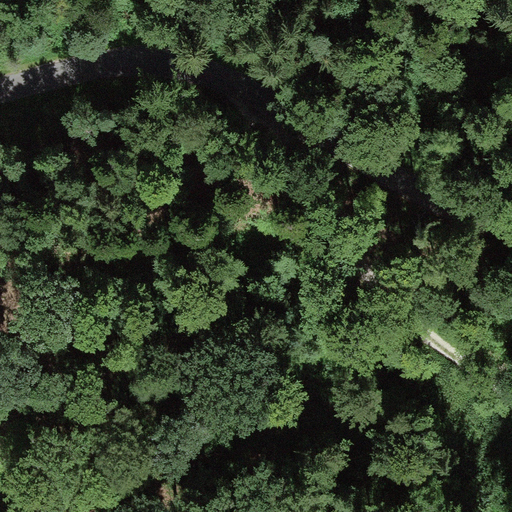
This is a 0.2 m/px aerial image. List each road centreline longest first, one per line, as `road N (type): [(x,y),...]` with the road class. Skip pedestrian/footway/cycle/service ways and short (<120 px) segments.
road 1 (tertiary): [(0,91),(149,65),(218,81),(472,215),(511,221)]
road 2 (track): [(511,383),(401,314),(326,231),(268,113)]
